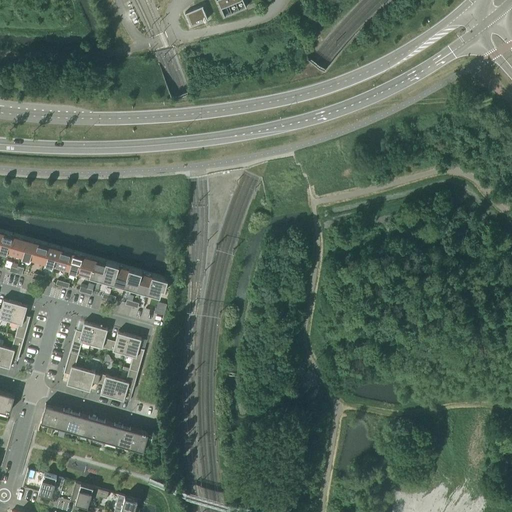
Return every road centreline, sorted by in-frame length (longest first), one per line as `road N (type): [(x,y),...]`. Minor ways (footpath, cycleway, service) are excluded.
road 1 (secondary): [(0,145),(132,147),(283,126),(369,98),(480,32)]
road 2 (secondary): [(466,10),(357,76),(277,101),(131,118),(0,112)]
road 3 (residential): [(155,426),(34,391)]
